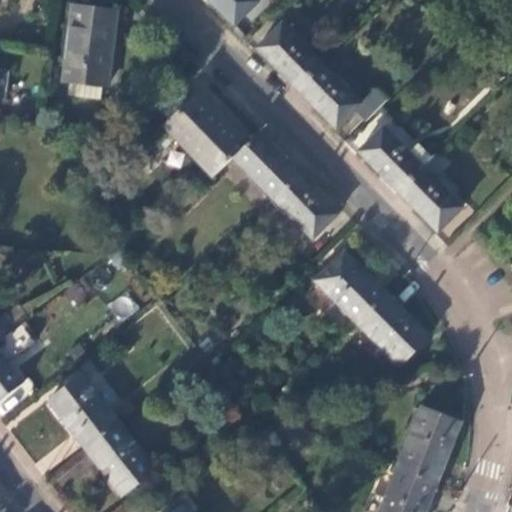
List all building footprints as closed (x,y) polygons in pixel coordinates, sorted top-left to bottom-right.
[(256,0),(209,0),(234,25),(258,1),(256,0)] [(116,13),(73,8),(63,81),(68,82),(101,86),(106,86),(116,13)] [(258,49),(297,89),(320,65),(281,27),(258,49)] [(320,65),(297,89),(336,128),(359,105),(320,65)] [(68,82),(67,95),(99,99),(101,86),(68,82)] [(232,158),(246,143),(196,94),(163,125),(213,176),(232,158)] [(360,152),(398,192),(422,168),(406,152),(384,129),(360,152)] [(297,175),(256,133),(246,143),(232,158),(272,199),(297,175)] [(422,168),(432,159),(416,143),(406,152),(422,168)] [(422,168),(398,192),(437,232),(462,208),(422,168)] [(338,216),(297,175),(272,199),(312,240),(338,216)] [(438,232),(444,238),(472,212),(466,205),(438,232)] [(358,323),(386,295),(344,253),(316,282),(358,323)] [(125,292),(108,306),(120,322),(138,308),(125,292)] [(428,338),(386,295),(358,323),(400,364),(428,338)] [(0,340),(15,328),(4,314),(0,316),(0,340)] [(0,402),(23,385),(0,355),(0,402)] [(85,449),(117,424),(81,378),(49,402),(85,449)] [(421,408),(397,466),(437,481),(459,423),(421,408)] [(153,470),(117,424),(85,449),(121,495),(153,470)] [(424,511),(437,481),(397,466),(379,511),(424,511)]
